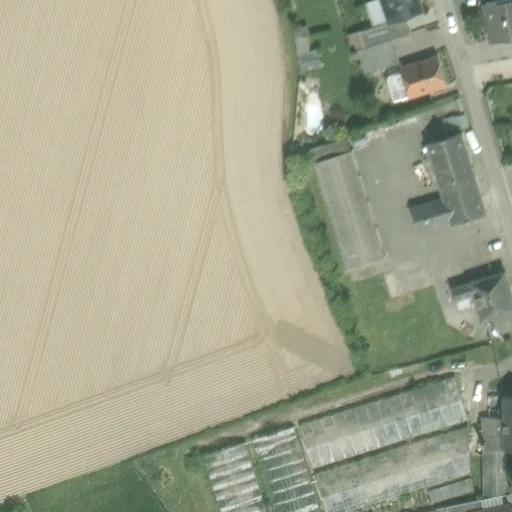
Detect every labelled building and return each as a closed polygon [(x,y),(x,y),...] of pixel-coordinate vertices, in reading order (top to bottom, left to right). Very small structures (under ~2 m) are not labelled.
[(381,0),(389,22),(405,17),(423,11),(419,0),(381,0)] [(511,0),(504,0),(485,3),(493,42),(511,38),(511,0)] [(389,22),(360,32),(365,48),(393,39),(411,33),(405,17),(389,22)] [(308,31),(296,32),(296,47),(308,47),(308,31)] [(365,48),(358,51),(366,74),(400,63),(393,39),(365,48)] [(315,46),(297,53),(303,70),(322,64),(315,46)] [(439,56),(402,67),(405,77),(411,96),(411,99),(448,87),(439,56)] [(411,96),(405,77),(391,76),(387,79),(395,102),(411,96)] [(458,114),(445,119),(450,133),(463,129),(458,114)] [(462,132),(427,143),(440,183),(474,173),(462,132)] [(352,149),(312,161),(347,272),(386,259),(352,149)] [(474,173),(440,183),(445,199),(412,209),(419,232),(452,222),(453,224),(487,213),(474,173)] [(511,292),(505,271),(470,282),(471,283),(452,289),(456,300),(474,295),(482,320),(511,310),(511,292)] [(383,274),(353,284),(361,308),(391,299),(383,274)] [(455,375),(300,424),(314,469),(469,420),(455,375)] [(511,448),(511,395),(504,396),(504,410),(500,410),(500,417),(505,417),(505,449),(509,449),(511,448)] [(500,417),(482,417),(482,449),(483,498),(510,492),(509,449),(505,449),(505,417),(500,417)] [(470,425),(316,474),(327,511),(348,511),(471,473),(470,425)] [(322,511),(295,426),(251,440),(274,511),(322,511)] [(268,511),(246,442),(202,455),(220,511),(268,511)] [(471,479),(429,492),(432,503),(475,490),(471,479)] [(509,494),(484,499),(486,511),(511,506),(511,504),(509,494)] [(482,499),(447,507),(448,511),(484,511),(485,511),(482,499)]
